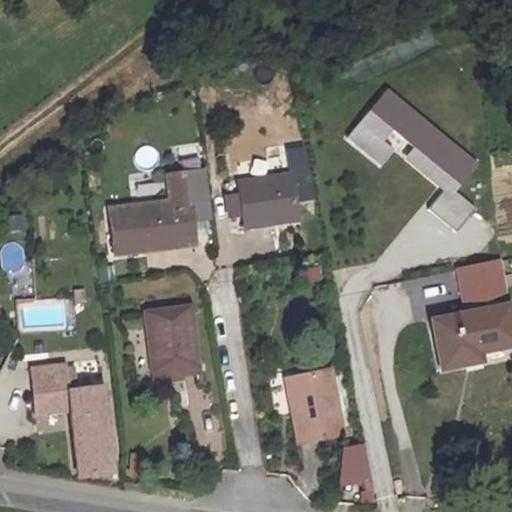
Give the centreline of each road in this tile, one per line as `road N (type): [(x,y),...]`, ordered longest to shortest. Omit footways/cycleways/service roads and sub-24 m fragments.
road 1 (track): [(0,152),(188,0)]
road 2 (tertiary): [(135,511),(0,490)]
